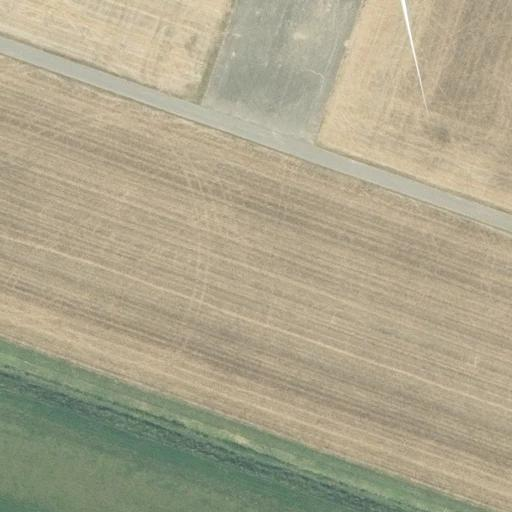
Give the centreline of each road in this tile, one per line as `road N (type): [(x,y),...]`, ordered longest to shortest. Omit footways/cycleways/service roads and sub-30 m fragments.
road 1 (track): [(0,343),(478,511)]
road 2 (track): [(322,511),(0,400)]
road 3 (track): [(185,511),(0,448)]
